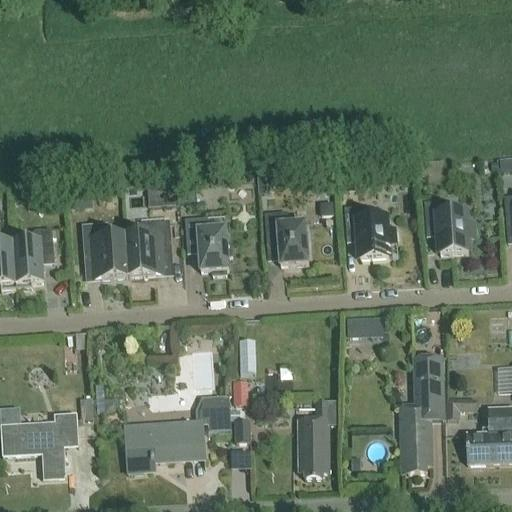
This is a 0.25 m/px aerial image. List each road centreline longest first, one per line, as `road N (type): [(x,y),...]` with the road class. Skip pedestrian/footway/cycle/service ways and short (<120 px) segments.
road 1 (residential): [(511,295),(0,329)]
road 2 (unclassified): [(264,511),(511,499)]
